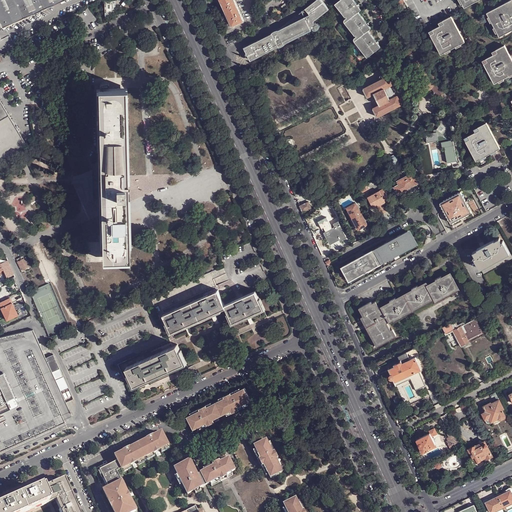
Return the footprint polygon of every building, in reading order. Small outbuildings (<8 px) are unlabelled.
[(24,18),(15,0),(0,0),(0,26),(1,29),(24,18)] [(15,0),(24,18),(64,0),(15,0)] [(221,0),(232,24),(243,19),(234,0),(221,0)] [(273,33),(246,47),(246,48),(245,49),(247,53),(246,55),(247,55),(248,56),(250,60),(252,59),(253,61),(279,47),(279,45),(284,43),(285,44),(312,30),(311,29),(312,29),(314,30),(316,31),(318,31),(320,29),(320,27),(320,25),(319,24),(317,23),(315,23),(314,21),(329,9),(321,0),(316,0),(305,10),(302,11),(303,14),(302,14),(302,15),(303,16),(305,17),(278,31),(279,32),(273,35),(273,33)] [(340,0),(337,2),(350,19),(347,21),(360,37),(357,39),(370,56),(381,47),(379,44),(376,46),(374,44),(377,41),(375,38),(374,39),(370,34),(371,34),(369,31),(372,28),(369,25),(366,27),(365,25),(367,23),(365,20),(364,21),(361,16),(362,16),(359,12),(362,10),(359,6),(356,9),(355,7),(358,4),(355,1),(354,2),(352,0),(340,0)] [(511,0),(487,13),(489,17),(492,22),(495,27),(498,33),(500,36),(511,29),(511,0)] [(451,16),(443,21),(444,24),(440,26),(433,30),(434,33),(431,34),(441,54),(445,52),(451,49),(456,46),(461,44),(465,42),(451,16)] [(511,58),(505,45),(496,50),(498,53),(494,55),(486,59),(488,62),(484,64),(495,83),(499,81),(504,78),(509,76),(511,74),(511,58)] [(373,107),(377,116),(401,104),(418,96),(422,94),(433,88),(437,96),(446,92),(433,66),(426,69),(421,60),(395,72),(388,76),(387,74),(384,73),(380,75),(379,78),(380,80),(363,88),(368,98),(373,107)] [(104,260),(130,259),(129,242),(131,241),(131,235),(130,184),(129,176),(127,88),(104,88),(103,86),(107,86),(108,86),(109,85),(109,84),(109,83),(108,82),(107,82),(102,82),(101,82),(101,83),(100,83),(100,84),(100,88),(97,88),(98,133),(99,171),(99,182),(100,199),(100,216),(101,238),(101,242),(102,242),(102,260),(104,260)] [(0,161),(27,146),(0,100),(0,161)] [(447,164),(457,162),(453,140),(449,141),(443,136),(442,134),(447,127),(444,125),(440,123),(439,124),(436,129),(432,130),(433,132),(425,134),(427,144),(435,142),(435,145),(440,144),(442,149),(444,149),(447,164)] [(500,148),(487,123),(478,127),(480,130),(476,132),(468,136),(470,139),(466,141),(476,161),(480,158),(486,156),(491,153),(496,150),(500,148)] [(93,200),(93,199),(93,182),(92,169),(80,174),(73,176),(72,180),(71,184),(72,184),(72,185),(72,184),(73,184),(77,183),(82,183),(87,200),(86,200),(93,200)] [(397,181),(399,183),(389,189),(395,199),(400,196),(398,193),(409,187),(408,186),(412,183),(412,184),(415,183),(410,174),(397,181)] [(93,199),(100,199),(99,182),(98,182),(91,183),(91,189),(91,194),(89,194),(88,194),(88,195),(87,196),(87,197),(87,198),(88,198),(89,199),(93,199)] [(357,188),(361,195),(370,189),(367,183),(363,185),(357,188)] [(368,197),(374,208),(378,206),(382,203),(390,199),(384,189),(368,197)] [(447,199),(440,203),(451,223),(455,222),(454,220),(460,217),(467,213),(468,214),(472,212),(461,192),(457,194),(458,195),(448,200),(447,199)] [(309,202),(300,206),(303,212),(312,208),(309,202)] [(355,203),(347,207),(349,210),(353,218),(362,213),(362,212),(357,204),(357,203),(356,202),(355,203)] [(393,203),(384,207),(382,203),(378,206),(382,214),(395,207),(393,203)] [(362,213),(353,218),(357,226),(359,229),(366,225),(368,223),(367,221),(362,213)] [(346,235),(339,221),(334,223),(335,227),(331,229),(329,225),(331,224),(327,217),(320,220),(329,236),(328,236),(330,241),(339,236),(341,238),(346,235)] [(319,221),(330,244),(341,239),(342,240),(347,237),(346,235),(341,238),(339,236),(330,241),(328,236),(329,236),(320,220),(319,221)] [(409,231),(406,232),(413,244),(407,247),(408,249),(416,244),(409,231)] [(406,232),(379,247),(382,252),(386,260),(408,249),(407,247),(413,244),(406,232)] [(475,253),(477,257),(475,258),(476,260),(478,259),(482,266),(486,264),(486,265),(505,255),(505,254),(508,252),(505,245),(506,244),(505,241),(503,242),(501,238),(497,241),(496,240),(482,248),(479,250),(475,253)] [(372,251),(345,265),(352,279),(380,264),(375,256),(372,251)] [(382,252),(375,256),(380,264),(386,260),(382,252)] [(511,279),(511,255),(482,271),(492,290),(511,279)] [(24,258),(18,261),(18,262),(22,270),(30,266),(26,258),(24,258)] [(0,270),(3,269),(7,278),(14,275),(8,260),(1,264),(0,262),(0,270)] [(345,265),(342,267),(349,280),(352,279),(345,265)] [(436,301),(460,288),(448,265),(377,303),(377,301),(361,310),(380,345),(396,336),(388,321),(391,319),(392,321),(434,298),(436,301)] [(163,310),(217,285),(210,272),(156,297),(162,310),(163,310)] [(221,309),(226,306),(225,304),(218,289),(164,314),(166,320),(172,332),(172,331),(221,309)] [(225,304),(226,306),(229,311),(233,321),(264,307),(259,295),(256,290),(225,304)] [(233,321),(229,311),(227,312),(233,323),(249,316),(266,308),(260,294),(259,295),(264,307),(233,321)] [(19,315),(11,297),(0,302),(0,305),(7,320),(19,315)] [(222,310),(221,309),(172,331),(172,332),(166,320),(165,320),(171,334),(173,333),(187,326),(213,314),(222,310)] [(465,323),(464,321),(458,324),(457,321),(452,324),(451,323),(443,327),(454,347),(462,343),(463,346),(471,342),(470,339),(483,332),(476,318),(465,323)] [(66,421),(63,417),(66,415),(72,413),(66,402),(61,390),(69,387),(53,354),(46,357),(44,352),(33,329),(26,331),(0,336),(0,450),(1,452),(66,421)] [(127,367),(130,372),(135,384),(186,362),(180,350),(178,344),(127,367)] [(395,382),(413,374),(419,388),(426,385),(420,370),(426,367),(417,347),(399,356),(401,362),(394,364),(395,366),(390,369),(389,368),(389,369),(391,374),(390,375),(390,377),(390,378),(392,379),(394,379),(395,382)] [(176,368),(188,363),(182,349),(180,350),(186,362),(135,384),(130,372),(128,373),(134,386),(146,381),(176,368)] [(419,388),(413,374),(395,382),(397,385),(411,379),(416,390),(419,388)] [(69,387),(61,390),(66,402),(74,398),(69,387)] [(221,399),(216,401),(223,413),(227,411),(232,408),(233,407),(233,408),(235,408),(236,408),(237,406),(236,405),(238,405),(238,406),(248,401),(251,399),(245,387),(242,388),(232,393),(232,394),(231,394),(230,394),(229,393),(227,394),(227,395),(227,396),(226,397),(226,396),(221,399)] [(424,397),(423,394),(417,397),(410,400),(405,387),(398,390),(405,405),(424,397)] [(483,413),(488,423),(499,418),(500,419),(501,419),(505,417),(506,416),(505,415),(506,414),(503,409),(504,408),(500,400),(492,404),(491,403),(484,406),(485,407),(483,409),(483,411),(483,413)] [(223,413),(216,401),(213,403),(207,405),(207,406),(206,407),(206,406),(205,406),(203,406),(202,408),(203,409),(201,409),(191,414),(188,415),(194,427),(197,426),(207,421),(207,420),(208,419),(209,420),(210,421),(212,420),(212,419),(212,418),(213,417),(213,418),(219,415),(223,413)] [(430,433),(417,439),(420,445),(419,446),(422,451),(423,451),(423,452),(429,450),(437,446),(432,436),(438,434),(435,428),(429,431),(430,433)] [(459,443),(453,431),(448,433),(450,437),(447,438),(448,440),(447,440),(447,441),(445,442),(446,445),(449,444),(450,448),(459,443)] [(164,432),(163,433),(171,449),(172,449),(164,432)] [(171,449),(163,433),(154,437),(153,436),(150,438),(150,439),(131,449),(129,448),(127,449),(126,450),(116,455),(117,456),(118,459),(113,462),(112,459),(104,463),(105,465),(95,470),(103,485),(105,490),(104,490),(105,491),(107,490),(110,496),(108,497),(115,511),(135,511),(137,511),(138,510),(136,511),(133,505),(135,504),(131,495),(127,487),(125,488),(122,483),(124,482),(123,481),(121,477),(120,474),(124,471),(124,472),(126,472),(133,468),(135,467),(136,467),(138,466),(140,465),(148,461),(149,460),(156,457),(159,456),(162,454),(164,453),(171,450),(171,449)] [(273,453),(269,443),(267,440),(254,446),(256,449),(261,459),(262,459),(262,460),(261,462),(262,463),(263,464),(264,463),(265,464),(264,465),(269,475),(271,478),(283,472),(281,468),(276,459),(275,458),(276,457),(277,456),(276,454),(274,454),(273,454),(273,453)] [(469,448),(476,462),(482,459),(482,458),(486,456),(487,458),(493,456),(487,445),(485,446),(483,442),(479,444),(478,444),(477,444),(476,446),(475,446),(475,445),(469,448)] [(180,458),(186,455),(182,446),(176,449),(180,458)] [(214,466),(204,471),(201,472),(207,484),(210,483),(220,478),(220,477),(221,476),(222,477),(223,478),(225,477),(225,476),(224,475),(226,474),(226,475),(232,472),(236,470),(233,465),(230,458),(226,460),(220,463),(221,463),(219,464),(219,463),(218,462),(216,463),(215,465),(216,466),(215,466),(214,466)] [(203,486),(197,474),(192,463),(188,465),(186,463),(186,462),(175,468),(178,474),(183,484),(188,494),(194,490),(200,488),(203,486)] [(207,484),(201,472),(197,474),(203,486),(204,485),(207,484)] [(60,511),(76,511),(62,479),(52,483),(49,485),(54,498),(60,511)] [(41,488),(40,489),(45,502),(47,501),(49,500),(54,498),(49,485),(46,486),(43,487),(41,488)] [(511,492),(511,487),(509,487),(508,488),(500,494),(499,494),(497,494),(498,496),(499,495),(510,490),(511,492)] [(23,511),(45,502),(40,489),(33,491),(15,500),(19,507),(16,508),(18,511),(23,511)] [(487,505),(490,511),(491,511),(494,510),(495,511),(502,508),(504,507),(505,509),(506,509),(505,507),(511,503),(511,502),(511,492),(510,490),(499,495),(498,496),(486,502),(487,505)] [(498,496),(497,494),(496,495),(493,497),(485,499),(484,500),(483,501),(483,502),(483,503),(484,504),(485,505),(486,505),(487,505),(486,502),(498,496)] [(303,511),(298,501),(296,498),(284,504),(286,508),(287,511),(302,511),(303,511)] [(9,502),(0,506),(0,511),(18,511),(16,508),(19,507),(15,500),(9,502)]
